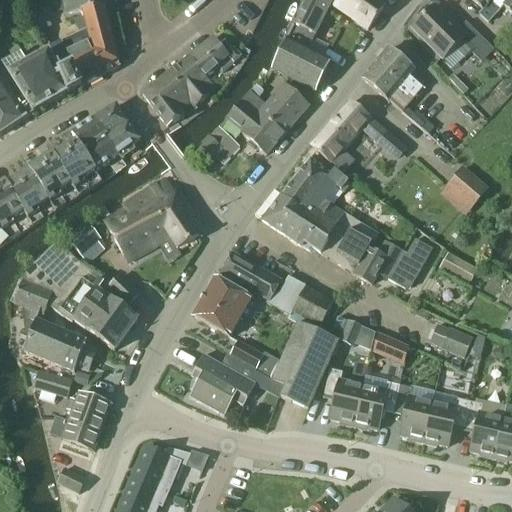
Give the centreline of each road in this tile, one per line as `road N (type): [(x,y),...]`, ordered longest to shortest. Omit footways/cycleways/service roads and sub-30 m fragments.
road 1 (unclassified): [(243,206),(406,0)]
road 2 (tertiary): [(217,243),(147,360),(126,413)]
road 3 (residential): [(227,446),(383,470)]
road 4 (tertiary): [(0,165),(120,91)]
road 5 (residential): [(383,470),(511,496)]
road 6 (tertiary): [(198,191),(120,91)]
